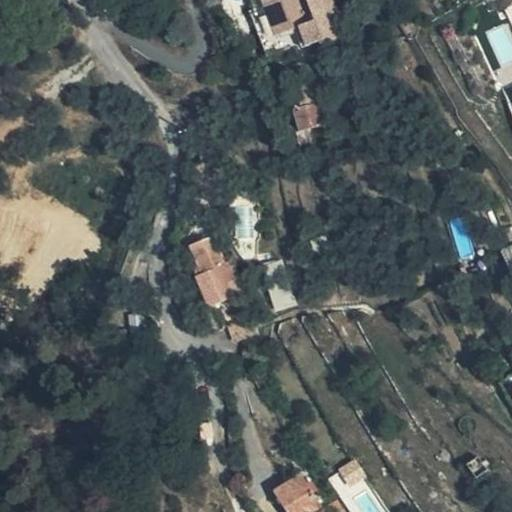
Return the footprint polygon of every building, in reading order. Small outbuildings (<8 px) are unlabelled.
[(317,37),(355,23),(346,0),(319,0),(324,11),(319,13),(314,0),(274,0),(285,27),(309,18),(317,37)] [(229,191),(229,161),(209,161),(209,197),(223,197),(223,191),(229,191)] [(234,264),(223,234),(199,244),(209,270),(203,273),(216,302),(241,291),(235,274),(228,277),(224,268),(234,264)] [(280,304),(296,299),(285,263),(270,267),(280,304)] [(503,462),(494,447),(480,455),(489,470),(503,462)] [(359,458),(330,473),(343,497),(372,482),(359,458)] [(323,511),(336,504),(316,469),(286,488),(300,511),(323,511)]
